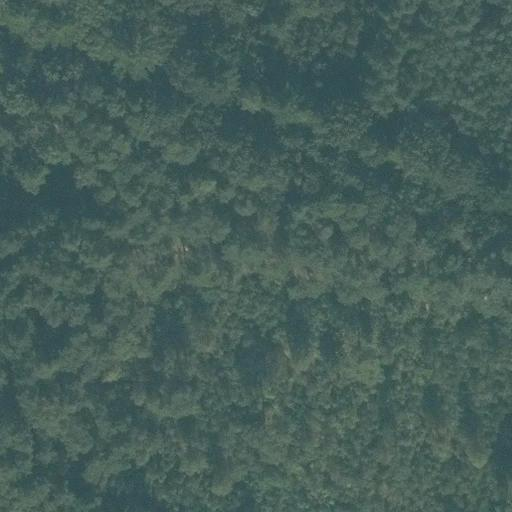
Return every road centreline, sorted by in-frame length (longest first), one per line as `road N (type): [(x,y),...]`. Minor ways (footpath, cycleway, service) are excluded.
road 1 (track): [(511,208),(167,73)]
road 2 (track): [(167,73),(0,12)]
